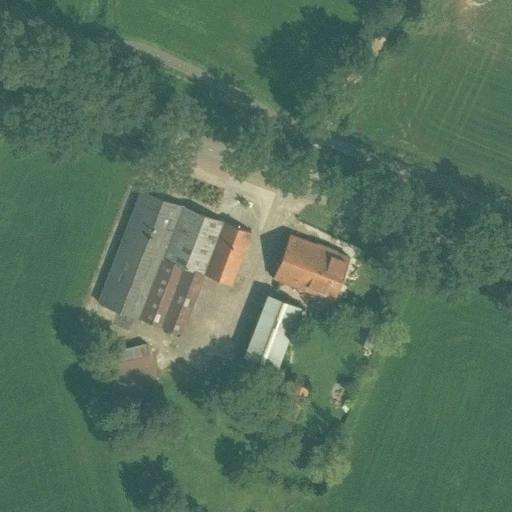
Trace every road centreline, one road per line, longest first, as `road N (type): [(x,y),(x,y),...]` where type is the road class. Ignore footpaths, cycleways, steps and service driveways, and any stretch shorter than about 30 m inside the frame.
road 1 (secondary): [(0,70),(511,265)]
road 2 (track): [(404,0),(323,118),(294,182)]
